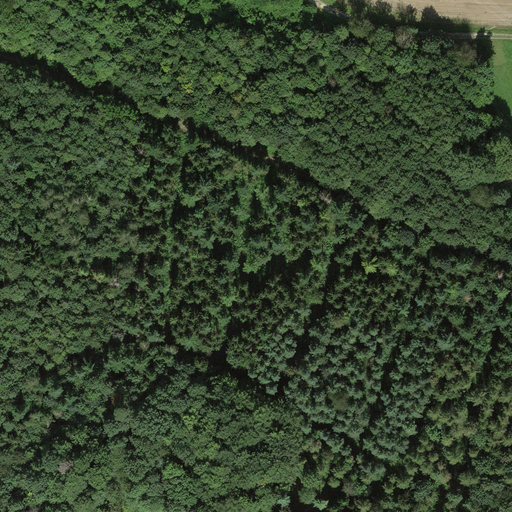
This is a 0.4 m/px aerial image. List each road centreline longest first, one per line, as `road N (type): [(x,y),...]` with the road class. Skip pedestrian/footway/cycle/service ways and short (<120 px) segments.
road 1 (track): [(511,264),(432,243),(262,162),(0,58)]
road 2 (track): [(306,0),(511,240)]
road 3 (track): [(511,37),(382,26),(316,0)]
